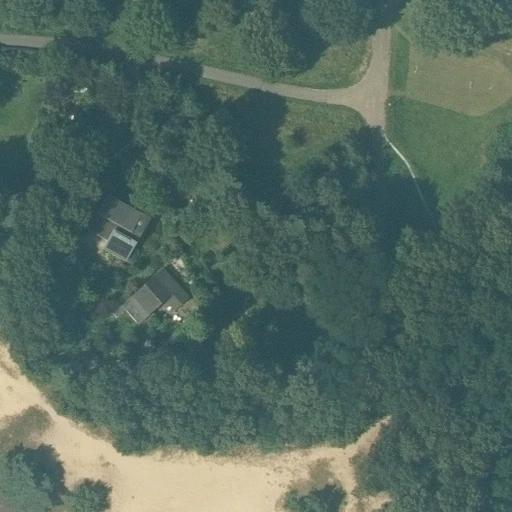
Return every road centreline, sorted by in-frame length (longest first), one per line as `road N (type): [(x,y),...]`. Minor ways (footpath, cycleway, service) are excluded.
road 1 (residential): [(384,0),(377,104),(78,47),(0,40)]
road 2 (unknown): [(386,120),(372,270)]
